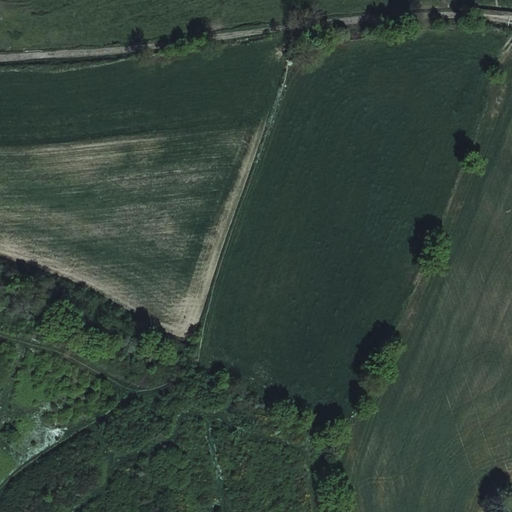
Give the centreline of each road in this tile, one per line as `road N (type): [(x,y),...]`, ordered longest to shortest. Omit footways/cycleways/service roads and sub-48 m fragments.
road 1 (track): [(0,490),(27,462),(128,395),(191,373),(292,26)]
road 2 (track): [(511,21),(335,20),(0,57)]
road 3 (track): [(0,335),(90,366),(128,395)]
